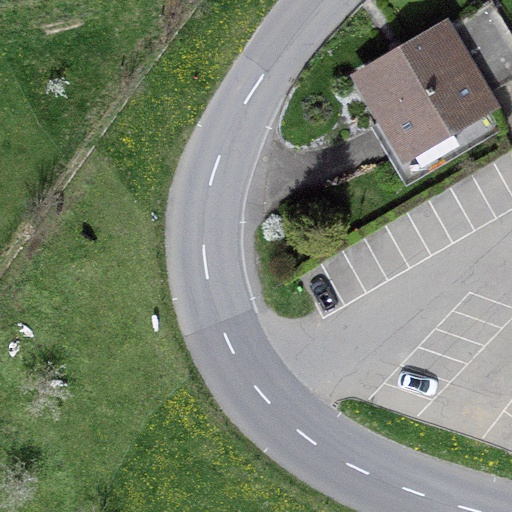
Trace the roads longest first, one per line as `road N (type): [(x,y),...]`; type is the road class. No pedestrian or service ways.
road 1 (tertiary): [(481,511),(364,472),(294,429),(245,374),(215,306),(204,253),(215,164),(247,99),(317,0)]
road 2 (unknown): [(215,164),(350,77)]
